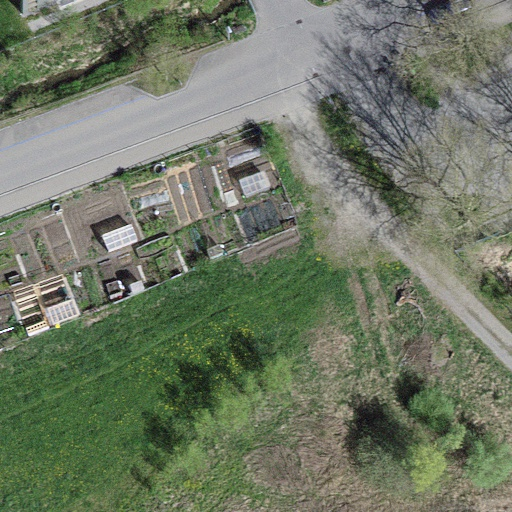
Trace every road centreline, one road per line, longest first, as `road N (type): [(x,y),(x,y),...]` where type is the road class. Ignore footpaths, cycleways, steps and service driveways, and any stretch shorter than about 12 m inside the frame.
road 1 (track): [(266,56),(344,199),(511,361)]
road 2 (residential): [(0,160),(293,45)]
road 3 (residential): [(293,45),(405,0)]
